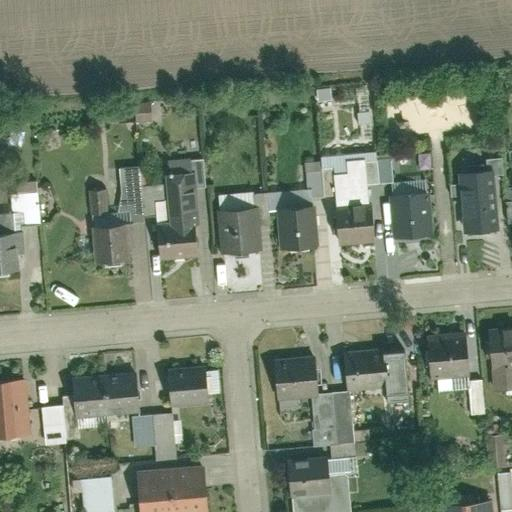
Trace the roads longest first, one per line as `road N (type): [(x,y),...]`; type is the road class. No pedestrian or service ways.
road 1 (residential): [(511,287),(236,313)]
road 2 (residential): [(236,313),(0,334)]
road 3 (residential): [(236,313),(253,511)]
